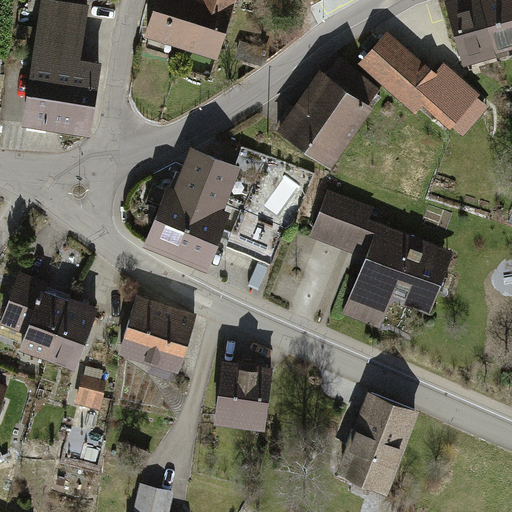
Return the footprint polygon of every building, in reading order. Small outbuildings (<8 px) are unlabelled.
[(155,0),(143,38),(186,51),(202,0),(155,0)] [(202,0),(186,51),(224,64),(241,12),(238,10),(241,0),(202,0)] [(468,72),(498,64),(496,58),(479,0),(457,0),(448,3),(468,72)] [(511,53),(511,0),(479,0),(496,58),(511,53)] [(44,2),(33,80),(102,90),(106,65),(83,62),(91,9),(44,2)] [(390,32),(362,65),(417,112),(445,79),(390,32)] [(273,55),(242,43),(234,61),(266,74),(273,55)] [(329,74),(324,70),(279,134),(333,171),(377,107),(371,103),(382,87),(340,58),(329,74)] [(95,139),(102,90),(33,80),(26,129),(95,139)] [(195,148),(178,188),(206,200),(228,210),(245,169),(195,148)] [(147,245),(181,259),(206,200),(178,188),(172,186),(147,245)] [(357,284),(344,314),(382,330),(394,302),(431,318),(458,256),(372,219),(376,209),(330,190),(311,235),(368,259),(357,284)] [(228,210),(206,200),(181,259),(211,272),(236,213),(228,210)] [(285,232),(241,213),(226,247),(270,266),(285,232)] [(48,282),(22,273),(2,325),(28,334),(23,349),(49,359),(71,299),(45,289),(48,282)] [(71,299),(49,359),(75,369),(97,308),(71,299)] [(199,317),(138,299),(121,354),(154,364),(151,373),(171,380),(174,370),(182,372),(199,317)] [(279,368),(225,361),(217,424),(271,430),(279,368)] [(104,371),(88,367),(79,403),(102,409),(109,382),(101,380),(104,371)] [(0,411),(9,386),(0,383),(0,411)] [(393,496),(423,415),(368,395),(339,476),(393,496)] [(173,511),(178,494),(144,487),(138,511),(173,511)]
